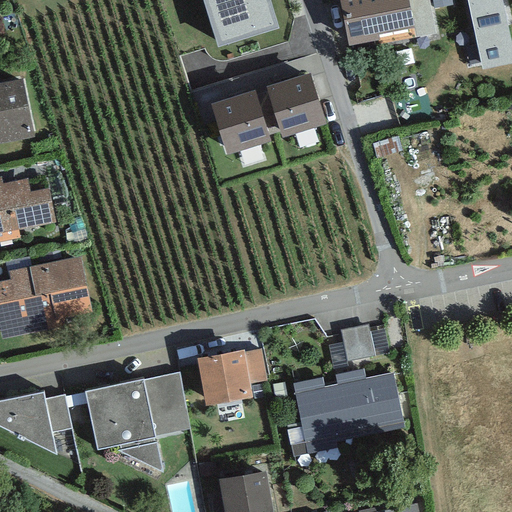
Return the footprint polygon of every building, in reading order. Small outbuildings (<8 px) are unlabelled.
[(269,0),(203,0),(218,48),(278,28),(269,0)] [(339,0),(348,47),(379,41),(378,35),(413,29),(407,0),(339,0)] [(428,0),(407,0),(413,29),(415,37),(435,33),(428,0)] [(451,0),(431,0),(434,9),(452,5),(451,0)] [(511,50),(501,0),(466,0),(481,69),(511,63),(511,50)] [(266,87),(281,138),(325,124),(310,73),(266,87)] [(0,83),(0,144),(35,138),(23,79),(0,83)] [(254,90),(210,104),(225,155),(270,142),(254,90)] [(1,177),(0,177),(0,242),(19,239),(18,231),(56,223),(49,189),(30,193),(27,179),(2,184),(1,177)] [(80,257),(8,271),(10,280),(0,281),(0,332),(2,340),(60,329),(59,320),(92,313),(80,257)] [(368,325),(340,330),(346,361),(374,356),(368,325)] [(261,349),(244,352),(250,384),(267,381),(261,349)] [(243,350),(197,359),(205,407),(252,398),(250,384),(244,352),(243,350)] [(322,378),(292,384),(307,454),(337,447),(336,442),(404,428),(392,373),(365,379),(363,369),(335,375),(337,384),(324,387),(322,378)] [(179,373),(144,380),(155,436),(190,430),(179,373)] [(144,380),(84,393),(97,450),(116,447),(118,452),(163,472),(155,436),(144,380)] [(43,393),(0,401),(0,426),(56,456),(51,433),(44,399),(43,393)] [(44,399),(51,433),(71,429),(64,395),(44,399)] [(271,511),(265,471),(218,479),(223,511),(271,511)]
